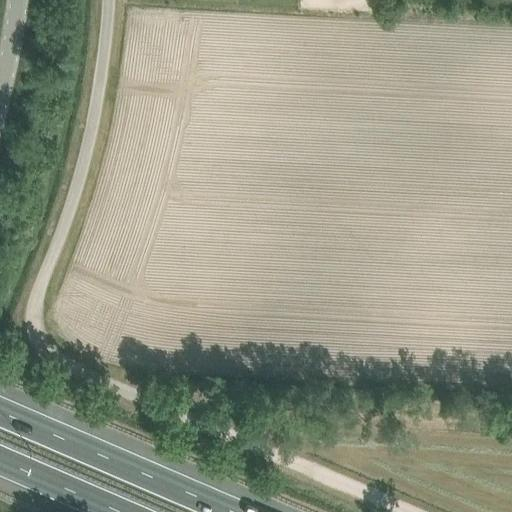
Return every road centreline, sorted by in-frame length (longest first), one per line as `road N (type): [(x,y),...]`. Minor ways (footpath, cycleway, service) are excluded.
road 1 (unclassified): [(210,429),(70,366),(44,350),(31,327),(82,173),(108,0)]
road 2 (motorway): [(262,511),(0,397)]
road 3 (track): [(399,511),(210,429)]
road 4 (motorway): [(0,458),(125,511)]
